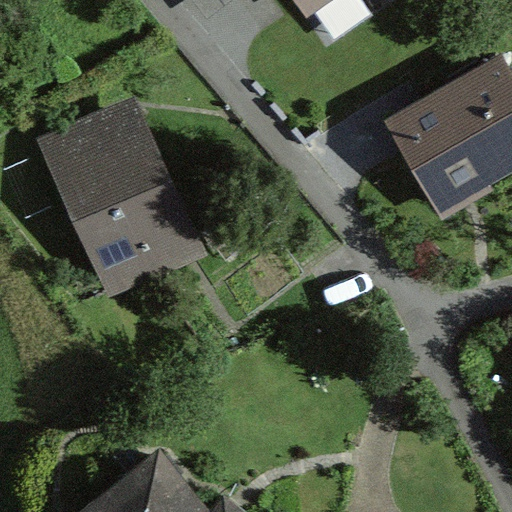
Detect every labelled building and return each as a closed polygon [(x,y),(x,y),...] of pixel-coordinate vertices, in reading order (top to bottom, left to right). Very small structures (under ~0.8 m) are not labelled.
[(227,0),(193,0),(206,17),(227,0)] [(291,0),(304,18),(330,0),(291,0)] [(511,171),(511,67),(502,51),(381,121),(440,222),(493,191),(489,185),(511,171)] [(133,94),(35,138),(108,297),(206,252),(133,94)] [(243,511),(224,497),(212,511),(206,511),(159,449),(76,511),(243,511)]
